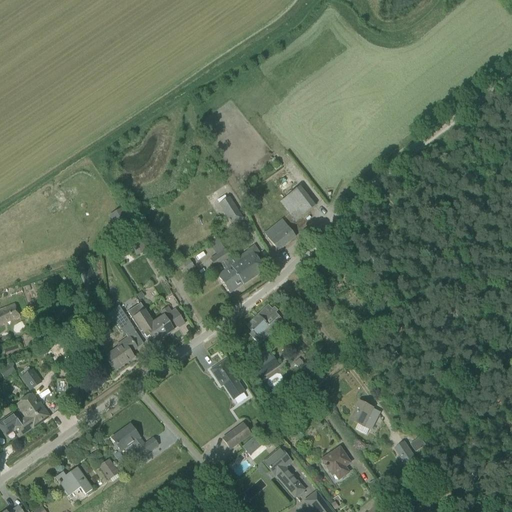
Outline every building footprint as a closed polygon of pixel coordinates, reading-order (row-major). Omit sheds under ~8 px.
[(271,184),(300,222),(319,208),(290,169),(271,184)] [(219,203),(232,225),(242,218),(229,197),(219,203)] [(131,224),(122,209),(109,217),(119,232),(131,224)] [(282,220),(264,234),(277,251),(295,237),(282,220)] [(138,237),(132,239),(134,246),(141,244),(138,237)] [(232,261),(228,264),(242,285),(243,285),(265,270),(255,256),(259,253),(254,246),(246,251),(249,255),(238,262),(236,258),(232,261),(230,258),(232,261)] [(224,250),(209,260),(215,268),(218,266),(221,265),(225,270),(217,275),(229,293),(242,285),(228,264),(232,261),(230,258),(224,250)] [(189,260),(183,264),(188,271),(194,267),(189,260)] [(85,287),(95,283),(88,265),(78,268),(85,287)] [(0,324),(19,316),(14,303),(0,308),(0,324)] [(140,304),(127,312),(140,332),(142,331),(146,338),(150,335),(155,343),(160,339),(173,331),(171,328),(176,325),(173,319),(178,316),(175,312),(172,314),(170,312),(163,317),(153,323),(140,304)] [(263,331),(278,317),(275,313),(277,311),(274,307),(271,309),(267,305),(246,326),(251,331),(248,334),(259,346),(269,337),(263,331)] [(118,306),(106,313),(110,318),(121,310),(118,306)] [(78,307),(73,314),(78,318),(83,311),(78,307)] [(104,358),(113,372),(133,358),(130,353),(136,349),(129,339),(136,334),(126,319),(121,312),(112,318),(123,333),(124,334),(125,334),(128,338),(119,345),(120,346),(104,358)] [(72,341),(56,346),(63,365),(78,360),(72,341)] [(268,354),(248,368),(257,382),(272,371),(274,373),(279,369),(278,368),(268,354)] [(304,364),(298,358),(293,363),(299,369),(304,364)] [(210,370),(218,382),(220,381),(233,400),(244,393),(230,372),(232,370),(225,360),(210,370)] [(0,369),(0,372),(4,379),(15,372),(9,364),(0,369)] [(22,378),(30,390),(40,384),(32,371),(22,378)] [(12,413),(0,421),(0,428),(5,436),(14,430),(19,437),(32,428),(33,429),(49,417),(43,409),(42,408),(40,409),(31,395),(16,405),(27,421),(21,425),(19,423),(12,413)] [(359,401),(350,420),(358,424),(355,429),(366,435),(369,429),(371,430),(374,423),(373,423),(377,415),(376,414),(377,412),(373,410),(373,409),(368,406),(359,401)] [(404,434),(406,432),(409,430),(403,421),(400,424),(398,425),(404,434)] [(222,439),(229,450),(250,435),(242,424),(222,439)] [(132,454),(137,461),(157,446),(153,439),(144,445),(130,425),(111,439),(120,452),(132,443),(137,450),(132,454)] [(255,436),(242,447),(252,459),(265,449),(255,436)] [(406,465),(403,467),(408,474),(419,466),(415,460),(404,444),(395,449),(406,465)] [(343,467),(350,463),(339,448),(321,460),(331,475),(333,474),(337,480),(347,473),(343,467)] [(263,463),(275,477),(276,476),(295,498),(303,491),(284,469),(291,463),(279,449),(263,463)] [(99,467),(108,480),(116,474),(107,461),(99,467)] [(62,473),(55,478),(61,486),(68,496),(79,488),(84,495),(92,490),(82,477),(77,468),(69,473),(71,475),(66,478),(65,477),(62,473)] [(368,485),(376,497),(384,492),(375,480),(368,485)] [(312,511),(330,511),(316,492),(304,501),(312,511)] [(412,501),(407,505),(410,511),(414,511),(418,510),(412,501)]
